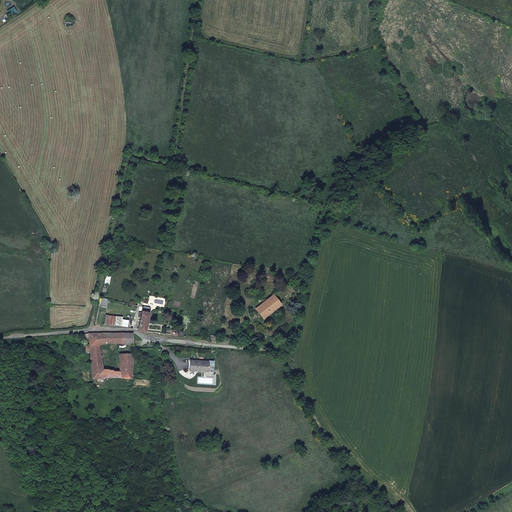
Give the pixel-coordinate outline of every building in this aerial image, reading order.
[(279,303),(270,295),(256,310),(265,318),(279,303)] [(110,311),(112,303),(103,301),(101,309),(110,311)] [(143,308),(142,313),(139,313),(139,318),(141,319),(139,332),(147,333),(151,310),(143,308)] [(104,324),(114,326),(116,317),(106,315),(104,324)] [(183,330),(172,329),(171,335),(186,337),(186,334),(182,333),(183,330)] [(121,344),(133,344),(133,333),(121,334),(121,344)] [(124,376),(133,376),(133,355),(122,355),(121,372),(112,372),(112,369),(104,369),(102,344),(121,344),(121,334),(89,334),(89,343),(85,343),(85,350),(89,350),(91,379),(124,376)] [(199,372),(209,373),(210,363),(192,361),(190,372),(199,372)]
